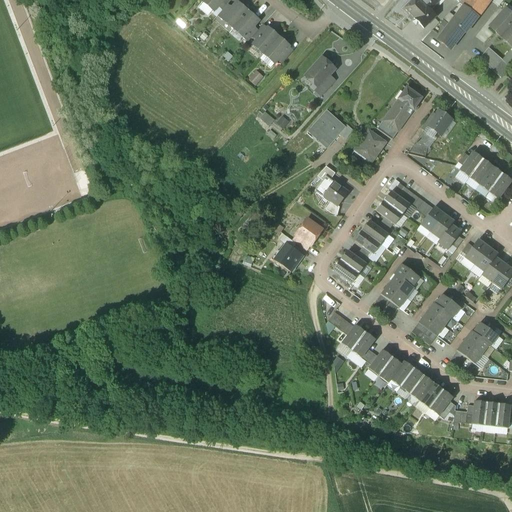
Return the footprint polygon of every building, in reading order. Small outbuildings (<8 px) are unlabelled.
[(204,0),(202,3),(213,12),(217,8),(223,0),(204,0)] [(223,0),(217,8),(222,12),(226,6),(231,0),(223,0)] [(417,0),(412,0),(404,9),(410,15),(408,18),(411,21),(413,19),(432,0),(424,0),(421,4),(417,0)] [(433,0),(432,0),(413,19),(414,20),(412,22),(415,26),(418,23),(423,29),(435,17),(430,12),(437,4),(433,0)] [(461,0),(459,3),(458,3),(463,7),(477,17),(490,1),(488,0),(461,0)] [(231,10),(222,20),(223,21),(233,29),(247,13),(237,3),(231,10)] [(222,12),(217,17),(222,22),(223,21),(222,20),(231,10),(226,6),(222,12)] [(477,17),(463,7),(454,18),(455,18),(451,23),(464,33),(463,33),(465,34),(477,18),(477,17)] [(511,17),(504,10),(489,27),(501,38),(511,25),(511,17)] [(247,13),(233,29),(243,38),(244,38),(252,28),(258,22),(247,13)] [(454,18),(448,13),(441,20),(448,26),(450,23),(454,18)] [(464,33),(451,23),(455,18),(454,18),(450,23),(448,26),(437,40),(450,50),(463,33),(464,33)] [(511,25),(501,38),(511,47),(511,25)] [(194,32),(187,26),(183,31),(190,36),(194,32)] [(257,32),(251,39),(255,43),(266,30),(262,26),(257,32)] [(252,28),(244,38),(243,38),(242,39),(247,43),(251,39),(257,32),(252,28)] [(255,43),(253,46),(263,55),(278,38),(267,29),(255,43)] [(278,38),(263,55),(274,64),(277,61),(288,48),(288,47),(278,38)] [(288,48),(277,61),(281,65),(292,52),(288,48)] [(511,48),(501,60),(501,61),(506,65),(511,58),(511,48)] [(501,60),(488,49),(478,60),(492,71),(501,61),(501,60)] [(274,64),(263,55),(259,60),(270,69),(274,64)] [(321,59),(301,81),(313,92),(319,87),(329,77),(334,71),(321,59)] [(501,61),(492,71),(500,79),(510,68),(506,65),(501,61)] [(256,73),(248,82),(254,87),(262,78),(256,73)] [(329,77),(319,87),(313,92),(320,98),(335,82),(329,77)] [(406,89),(382,122),(397,133),(413,110),(415,112),(418,108),(416,106),(421,99),(420,98),(419,97),(416,95),(415,95),(406,89)] [(452,121),(438,111),(434,117),(432,115),(421,130),(423,132),(415,144),(423,146),(430,137),(432,138),(436,134),(440,137),(447,127),(448,127),(452,121)] [(275,120),(266,112),(260,118),(269,126),(275,120)] [(344,129),(325,113),(307,133),(327,149),(339,135),(344,130),(344,129)] [(296,127),(290,120),(284,126),(290,133),(296,127)] [(397,133),(382,122),(377,130),(391,141),(397,133)] [(346,126),(344,129),(344,130),(339,135),(345,140),(352,132),(346,126)] [(385,143),(369,132),(361,144),(359,144),(354,151),(371,163),(385,143)] [(423,146),(415,144),(413,150),(411,149),(409,156),(424,159),(427,147),(423,146)] [(462,167),(459,172),(469,179),(482,160),(472,153),(469,158),(462,167)] [(464,154),(457,163),(462,167),(469,158),(464,154)] [(482,160),(469,179),(478,186),(492,168),(482,160)] [(325,168),(317,178),(322,182),(325,177),(330,181),(334,174),(325,168)] [(492,168),(478,186),(488,193),(502,175),(492,168)] [(502,175),(488,193),(498,201),(511,182),(502,175)] [(322,182),(314,193),(322,199),(324,197),(323,197),(333,183),(330,181),(325,177),(322,182)] [(395,181),(388,189),(393,193),(399,185),(399,184),(395,181)] [(347,194),(333,183),(323,197),(324,197),(330,202),(337,207),(338,207),(347,194)] [(393,193),(392,193),(397,197),(404,188),(399,185),(393,193)] [(428,206),(404,188),(397,197),(409,206),(421,215),(428,206)] [(397,197),(391,193),(383,202),(402,216),(409,206),(397,197)] [(337,207),(330,202),(325,210),(331,215),(337,216),(339,208),(338,207),(337,207)] [(402,216),(383,202),(376,212),(384,218),(393,225),(394,226),(402,216)] [(428,206),(421,215),(426,218),(432,209),(428,206)] [(426,218),(420,226),(430,234),(444,215),(434,208),(432,209),(426,218)] [(244,215),(239,210),(229,221),(231,228),(244,215)] [(444,215),(430,234),(439,241),(451,226),(453,223),(444,215)] [(393,225),(384,218),(380,223),(389,230),(393,225)] [(306,221),(295,236),(310,247),(321,231),(306,221)] [(377,228),(369,222),(361,232),(380,246),(387,236),(386,235),(377,228)] [(380,223),(377,228),(386,235),(389,230),(380,223)] [(451,226),(439,241),(437,244),(447,251),(451,246),(458,237),(461,233),(451,226)] [(380,246),(361,232),(354,242),(362,248),(371,255),(373,256),(380,246)] [(310,247),(295,236),(291,242),(295,245),(306,253),(310,247)] [(458,237),(451,246),(456,250),(462,241),(458,237)] [(291,242),(287,239),(283,244),(285,246),(285,245),(292,250),(295,245),(291,242)] [(465,257),(464,259),(474,266),(487,248),(477,240),(472,248),(465,257)] [(467,244),(461,253),(465,257),(472,248),(467,244)] [(292,250),(285,245),(285,246),(273,262),(290,274),(303,257),(292,250)] [(371,255),(362,248),(359,253),(367,259),(368,259),(371,255)] [(487,248),(474,266),(483,273),(495,258),(497,255),(487,248)] [(355,258),(347,252),(340,262),(358,275),(366,265),(364,264),(355,258)] [(359,253),(358,253),(355,258),(364,264),(367,259),(359,253)] [(495,258),(483,273),(481,276),(491,284),(504,265),(495,258)] [(253,261),(247,259),(245,265),(251,267),(253,261)] [(358,275),(340,262),(332,272),(334,273),(343,280),(351,285),(358,275)] [(419,279),(400,265),(393,275),(394,277),(395,276),(411,289),(412,289),(419,279)] [(511,270),(504,265),(491,284),(501,291),(505,285),(511,276),(511,275),(511,270)] [(343,280),(334,273),(331,278),(340,285),(343,280)] [(411,289),(395,276),(394,277),(387,286),(406,300),(413,290),(412,289),(411,289)] [(351,285),(343,280),(340,285),(349,291),(352,287),(351,285)] [(406,300),(387,286),(380,296),(389,303),(398,309),(399,310),(406,300)] [(389,303),(380,296),(376,301),(385,308),(389,303)] [(460,310),(441,296),(434,305),(434,306),(451,318),(451,319),(452,320),(460,310)] [(385,308),(376,301),(373,306),(382,312),(385,308)] [(398,309),(389,303),(385,308),(394,314),(398,309)] [(451,318),(434,306),(434,305),(433,304),(425,314),(444,328),(451,319),(451,318)] [(394,314),(385,308),(382,312),(391,319),(394,314)] [(348,325),(334,314),(327,323),(342,334),(348,325)] [(444,328),(425,314),(418,324),(427,331),(436,337),(436,338),(444,328)] [(427,331),(418,324),(414,329),(423,336),(427,331)] [(498,338),(479,324),(472,334),(489,346),(489,347),(490,348),(498,338)] [(348,325),(342,334),(347,337),(353,328),(348,325)] [(347,337),(341,345),(351,353),(364,334),(354,327),(353,328),(347,337)] [(423,336),(414,329),(411,334),(420,340),(423,336)] [(436,337),(427,331),(423,336),(432,342),(436,337)] [(489,346),(472,334),(470,332),(463,342),(482,356),(489,347),(489,346)] [(364,334),(351,353),(361,360),(367,351),(374,342),(364,334)] [(432,342),(423,336),(420,340),(429,347),(432,342)] [(482,356),(463,342),(456,352),(456,353),(465,359),(474,366),(482,356)] [(367,351),(361,360),(365,364),(372,355),(367,351)] [(370,367),(368,370),(378,378),(391,359),(382,352),(377,358),(370,367)] [(465,359),(456,353),(453,357),(462,364),(465,359)] [(372,355),(365,364),(370,367),(377,358),(372,355)] [(462,364),(453,357),(449,362),(458,369),(462,364)] [(391,359),(378,378),(388,385),(390,382),(401,367),(401,366),(391,359)] [(401,367),(390,382),(399,389),(413,370),(403,363),(401,366),(401,367)] [(413,370),(399,389),(409,396),(423,378),(413,370)] [(423,378),(409,396),(419,403),(432,385),(423,378)] [(432,385),(419,403),(428,410),(442,392),(432,385)] [(442,392),(428,410),(438,418),(449,403),(452,399),(442,392)] [(455,408),(449,403),(438,418),(443,421),(450,412),(454,415),(454,413),(455,408)] [(473,408),(471,426),(483,427),(486,404),(473,403),(473,408)] [(498,406),(486,404),(483,427),(495,428),(498,406)] [(510,407),(498,406),(495,428),(507,430),(508,424),(509,413),(510,407)]
